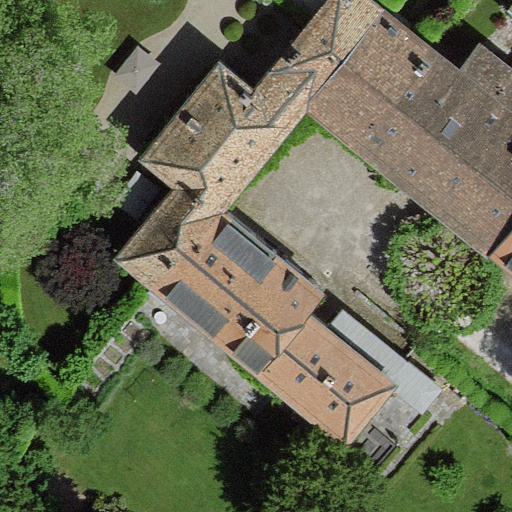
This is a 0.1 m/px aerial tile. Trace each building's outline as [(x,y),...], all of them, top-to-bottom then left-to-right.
[(123,250),(156,278),(222,203),(311,92),(378,11),(364,0),(329,0),(257,90),(221,61),(148,153),(182,180),(123,250)] [(378,11),(311,92),(359,130),(425,50),(378,11)] [(425,50),(359,130),(424,182),(489,101),(425,50)] [(511,118),(489,101),(424,182),(496,242),(511,223),(511,118)] [(323,287),(222,203),(156,278),(347,436),(406,362),(344,312),(331,328),(306,307),(323,287)] [(511,223),(496,242),(511,255),(511,223)]
